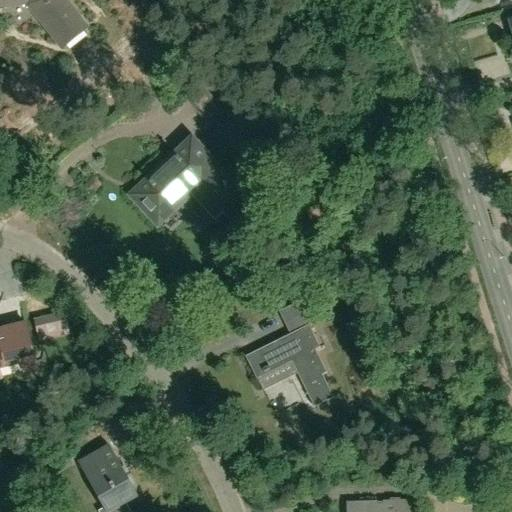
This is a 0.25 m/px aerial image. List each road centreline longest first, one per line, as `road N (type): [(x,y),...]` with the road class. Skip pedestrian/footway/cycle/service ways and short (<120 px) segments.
road 1 (residential): [(233,511),(195,434),(144,360),(64,272),(0,235)]
road 2 (secondary): [(511,332),(407,0)]
